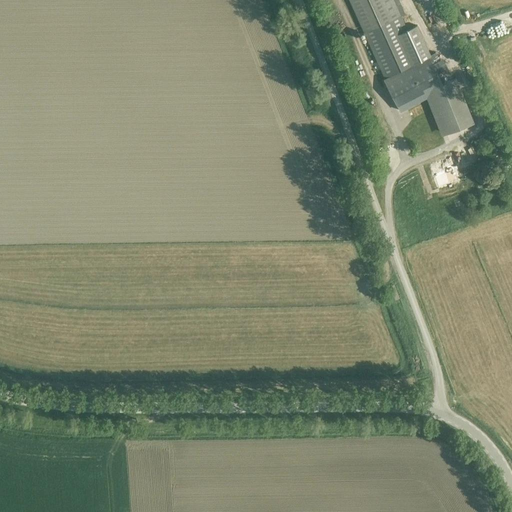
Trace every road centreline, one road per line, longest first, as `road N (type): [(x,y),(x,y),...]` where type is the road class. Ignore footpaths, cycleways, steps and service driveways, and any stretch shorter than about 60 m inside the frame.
road 1 (unclassified): [(435,412),(440,390),(429,344),(298,0)]
road 2 (tertiary): [(435,412),(77,406),(0,394)]
